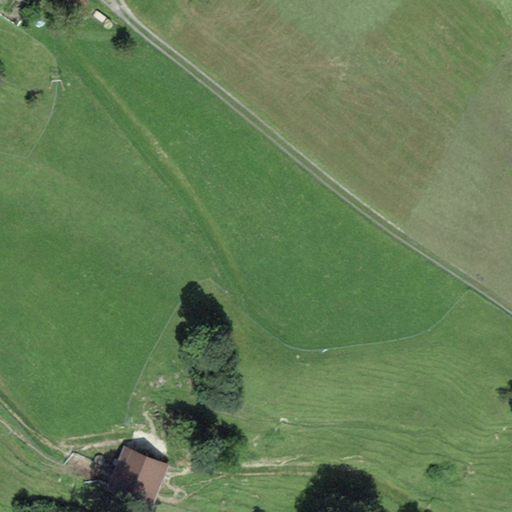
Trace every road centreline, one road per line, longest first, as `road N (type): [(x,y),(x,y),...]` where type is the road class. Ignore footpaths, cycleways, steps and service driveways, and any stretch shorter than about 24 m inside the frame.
road 1 (track): [(103,0),(402,236),(511,310)]
road 2 (track): [(425,511),(376,480),(329,468),(244,472),(138,439),(55,448),(0,398)]
road 3 (track): [(55,0),(52,32),(173,174),(233,284)]
